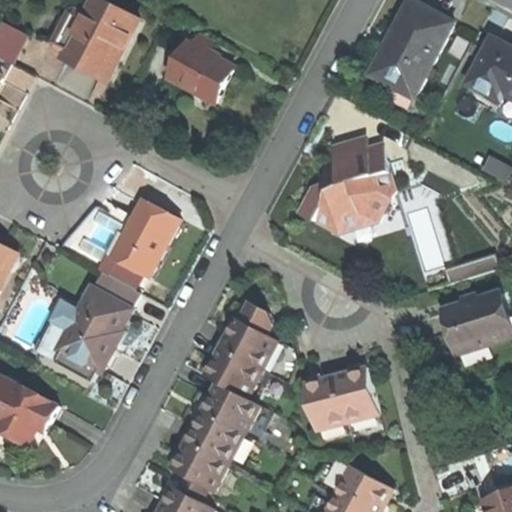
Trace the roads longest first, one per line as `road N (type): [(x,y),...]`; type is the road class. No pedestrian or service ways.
road 1 (residential): [(0,495),(53,496),(80,488),(109,464),(238,236)]
road 2 (residential): [(249,215),(365,0)]
road 3 (residential): [(249,215),(125,147),(57,165)]
